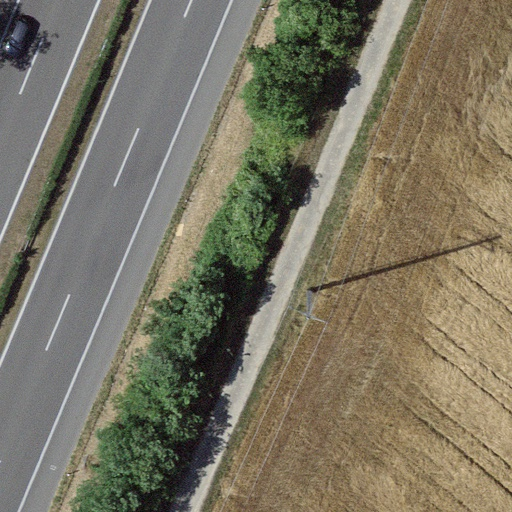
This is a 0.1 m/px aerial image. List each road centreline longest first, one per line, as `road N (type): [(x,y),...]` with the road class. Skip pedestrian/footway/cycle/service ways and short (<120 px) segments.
road 1 (track): [(185,511),(396,0)]
road 2 (motorway): [(0,464),(192,0)]
road 3 (motorway): [(60,0),(0,146)]
